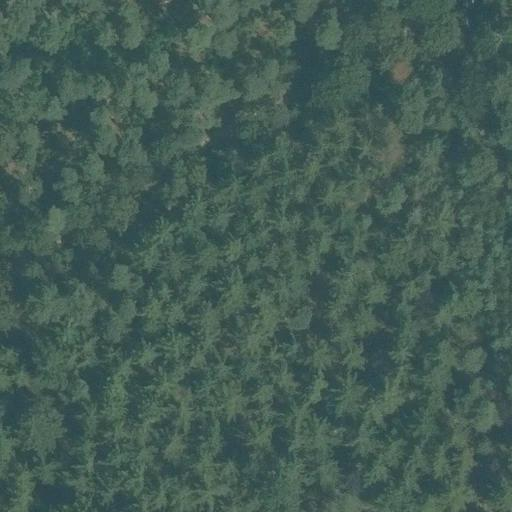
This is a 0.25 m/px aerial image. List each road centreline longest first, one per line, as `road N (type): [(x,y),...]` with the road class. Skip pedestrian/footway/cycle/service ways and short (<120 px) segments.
road 1 (unknown): [(443,0),(263,104),(174,178),(91,216),(0,276)]
road 2 (unknown): [(511,225),(386,33)]
